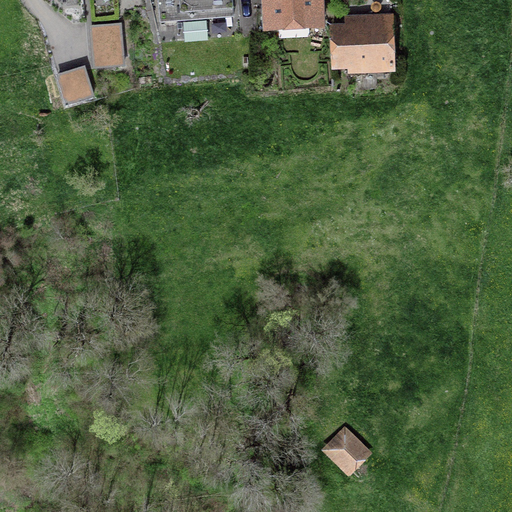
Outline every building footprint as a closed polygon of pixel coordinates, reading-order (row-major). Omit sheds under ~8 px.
[(158,0),(160,23),(233,17),(231,0),(158,0)] [(278,31),(278,25),(323,22),(322,0),(265,0),(266,8),(257,9),(258,32),(278,31)] [(373,60),(373,68),(393,68),(391,17),(346,18),(347,34),(331,34),(332,61),(373,60)] [(91,66),(122,64),(120,25),(89,27),(91,66)] [(55,80),(66,108),(94,97),(82,68),(55,80)] [(332,452),(349,470),(364,456),(346,438),(332,452)]
